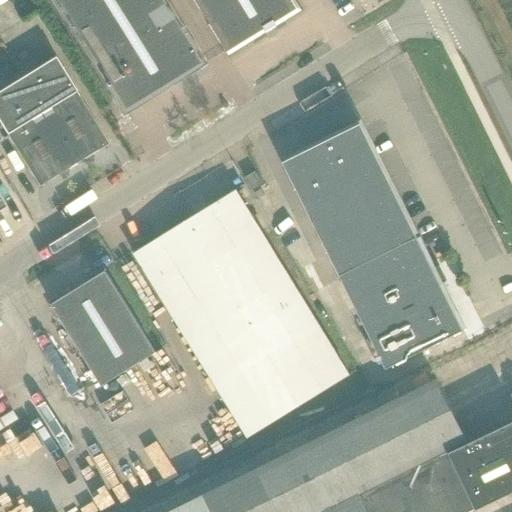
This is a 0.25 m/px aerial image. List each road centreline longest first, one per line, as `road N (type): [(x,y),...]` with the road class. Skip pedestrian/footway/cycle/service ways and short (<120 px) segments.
road 1 (unclassified): [(0,266),(442,0)]
road 2 (tertiary): [(511,121),(451,0)]
